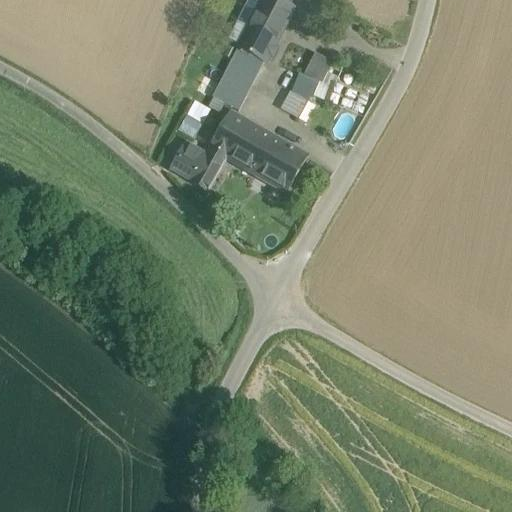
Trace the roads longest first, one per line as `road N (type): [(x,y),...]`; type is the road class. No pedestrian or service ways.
road 1 (unclassified): [(0,70),(116,147),(275,295)]
road 2 (unclassified): [(275,295),(415,54),(428,0)]
road 3 (track): [(511,429),(322,331),(275,295)]
road 4 (unclassified): [(275,295),(213,425),(201,511)]
